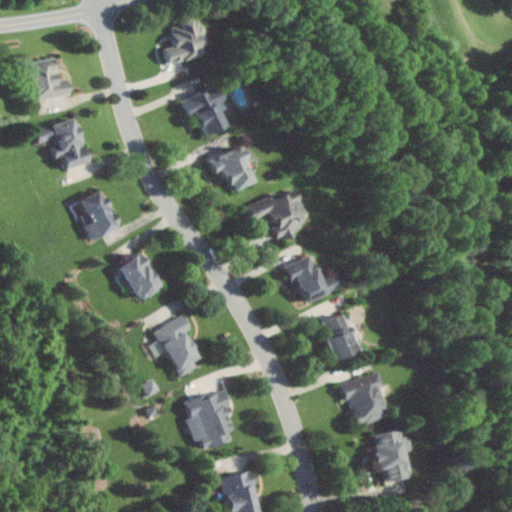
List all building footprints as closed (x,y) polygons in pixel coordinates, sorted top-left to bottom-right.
[(167,61),(205,53),(203,42),(205,41),(200,16),(169,23),(174,45),(164,47),(167,61)] [(34,100),(69,93),(66,77),(58,79),(53,56),(26,62),(34,100)] [(181,99),(187,114),(193,111),(202,133),(224,125),(218,110),(225,107),(217,86),(181,99)] [(34,127),(37,141),(55,136),(59,152),(61,152),(65,167),(86,161),(74,116),(34,127)] [(253,180),(237,145),(207,158),(214,173),(220,170),(229,190),(253,180)] [(118,226),(101,188),(78,198),(85,212),(80,214),(91,238),(118,226)] [(308,222),(297,193),(286,197),(284,190),(240,207),(246,222),(267,213),(270,222),(272,222),(279,238),(293,233),(291,228),(308,222)] [(139,299),(161,284),(139,251),(116,266),(139,299)] [(339,285),(334,274),(321,280),(308,253),(283,265),(290,280),(295,278),(305,301),(339,285)] [(153,330),(179,376),(201,364),(183,332),(190,328),(182,313),(153,330)] [(319,320),(332,358),(359,350),(348,317),(342,319),(340,313),(319,320)] [(385,415),(376,388),(382,385),(377,369),(340,382),(355,425),(385,415)] [(185,401),(189,416),(186,417),(193,440),(199,439),(202,448),(231,439),(228,429),(232,428),(225,407),(230,405),(225,388),(185,401)] [(384,481),(409,476),(400,427),(375,432),(377,443),(372,444),(376,468),(382,467),(384,481)] [(227,511),(258,511),(259,511),(248,470),(219,477),(227,511)]
